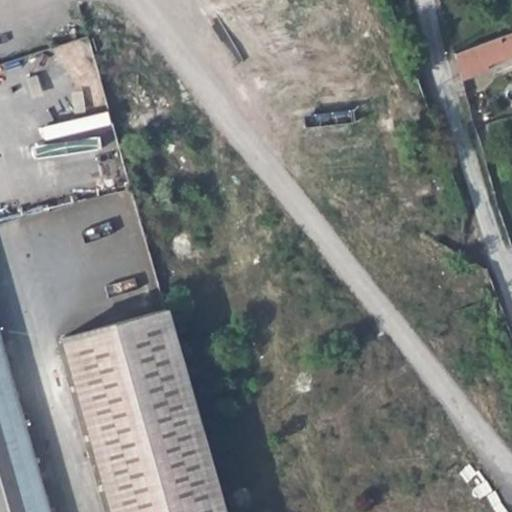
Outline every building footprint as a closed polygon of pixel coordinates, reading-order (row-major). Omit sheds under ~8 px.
[(74,0),(78,13),(92,8),(90,0),(74,0)] [(98,75),(116,69),(104,28),(86,32),(98,75)] [(511,31),(453,53),(460,80),(486,71),(484,65),(511,54),(511,31)] [(393,110),(424,103),(419,90),(410,93),(402,63),(399,64),(393,35),(381,37),(396,97),(391,98),(393,110)] [(220,511),(184,379),(181,380),(161,309),(61,338),(109,511),(220,511)] [(0,511),(46,511),(0,350),(0,511)]
